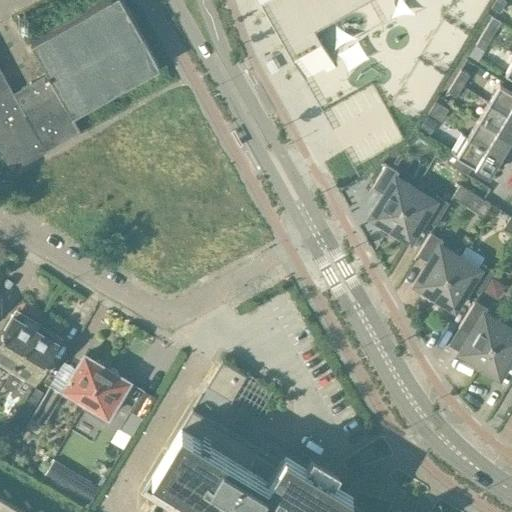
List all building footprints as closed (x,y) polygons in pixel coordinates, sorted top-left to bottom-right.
[(71,114),(159,65),(122,0),(104,0),(30,42),(47,72),(12,91),(0,70),(0,143),(13,167),(10,169),(11,170),(80,131),(71,114)] [(257,0),(303,80),(304,79),(324,68),(332,64),(333,63),(328,53),(315,29),(366,0),(257,0)] [(499,12),(506,1),(504,0),(494,0),(491,7),(499,12)] [(490,39),(497,28),(500,22),(491,16),(487,22),(488,23),(481,33),(490,39)] [(483,50),(490,39),(481,33),(468,55),(478,61),(485,50),(483,50)] [(460,69),(454,80),(462,85),(469,74),(460,69)] [(462,85),(454,80),(447,91),(455,96),(462,85)] [(511,90),(499,83),(488,101),(504,111),(511,115),(511,90)] [(448,109),(439,104),(434,101),(428,112),(441,120),(448,109)] [(511,115),(504,111),(488,101),(477,118),(494,128),(510,138),(511,134),(511,115)] [(494,128),(477,118),(467,136),(483,146),(499,155),(510,138),(494,128)] [(483,146),(467,136),(457,153),(451,150),(445,161),(466,174),(472,164),(488,174),(499,155),(483,146)] [(398,171),(386,164),(372,186),(383,193),(370,215),(377,219),(375,224),(387,231),(414,187),(395,175),(398,171)] [(459,184),(452,196),(469,207),(476,195),(459,184)] [(414,187),(387,231),(399,239),(402,235),(410,239),(423,218),(434,225),(448,202),(436,194),(433,198),(414,187)] [(483,215),(490,203),(483,199),(476,195),(469,207),(483,215)] [(511,216),(510,215),(502,227),(511,233),(511,216)] [(443,239),(430,232),(416,254),(428,261),(414,283),(422,288),(419,292),(432,299),(459,255),(440,244),(443,239)] [(459,255),(432,299),(444,307),(447,303),(454,307),(468,286),(479,293),(493,270),(480,262),(478,267),(459,255)] [(487,307),(475,300),(461,322),(472,329),(459,351),(466,355),(464,360),(476,367),(503,323),(485,311),(487,307)] [(20,319),(12,315),(0,335),(0,363),(10,369),(38,323),(23,314),(20,319)] [(31,385),(57,342),(49,337),(52,332),(38,323),(10,369),(3,381),(25,395),(31,385)] [(511,328),(503,323),(476,367),(488,375),(491,371),(499,375),(511,353),(511,328)] [(85,402),(106,368),(104,367),(103,363),(98,360),(94,361),(84,354),(63,389),(84,403),(85,402)] [(217,367),(206,384),(207,384),(231,399),(232,397),(244,376),(246,373),(245,373),(230,364),(222,359),(217,367)] [(117,371),(112,368),(108,369),(106,368),(85,402),(84,403),(81,408),(104,421),(128,381),(118,375),(117,371)] [(22,425),(42,392),(31,385),(25,395),(14,413),(19,416),(16,421),(22,425)] [(37,434),(60,396),(62,393),(49,385),(25,426),(37,434)] [(155,396),(145,390),(132,411),(143,417),(155,396)] [(178,432),(144,487),(184,511),(364,511),(345,501),(352,490),(288,452),(282,462),(192,408),(178,432)] [(10,420),(4,430),(13,435),(19,425),(10,420)]
